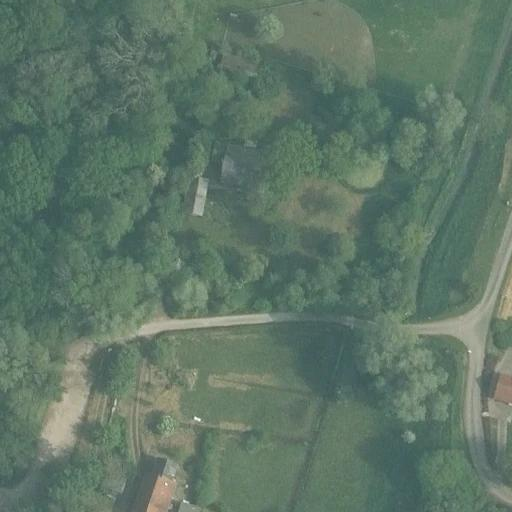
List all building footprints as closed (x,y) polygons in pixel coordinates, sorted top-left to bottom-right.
[(219,71),(258,82),(263,65),(223,55),(219,71)] [(242,181),(264,185),(270,154),(255,152),(256,144),(244,141),(242,149),(215,144),(211,164),(224,165),(220,184),(241,188),(242,181)] [(202,220),(208,183),(188,180),(182,216),(202,220)] [(511,404),(511,381),(500,378),(494,399),(511,404)] [(146,474),(132,511),(165,511),(175,485),(170,483),(176,466),(157,459),(152,476),(146,474)] [(106,488),(122,494),(128,478),(111,473),(106,488)]
